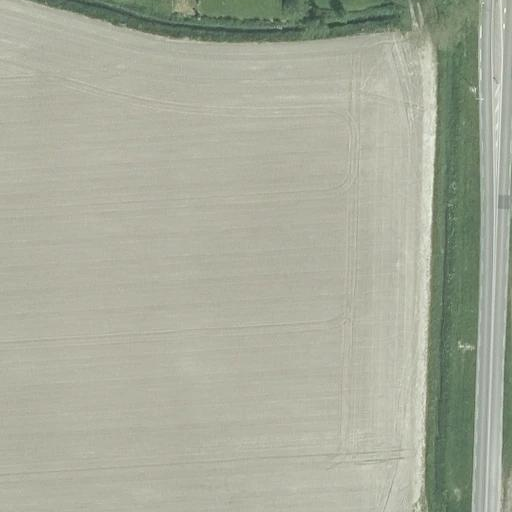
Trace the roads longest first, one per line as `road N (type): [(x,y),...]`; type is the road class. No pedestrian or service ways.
road 1 (primary): [(485,511),(494,235)]
road 2 (primary): [(494,235),(511,0)]
road 3 (primary): [(486,0),(494,235)]
